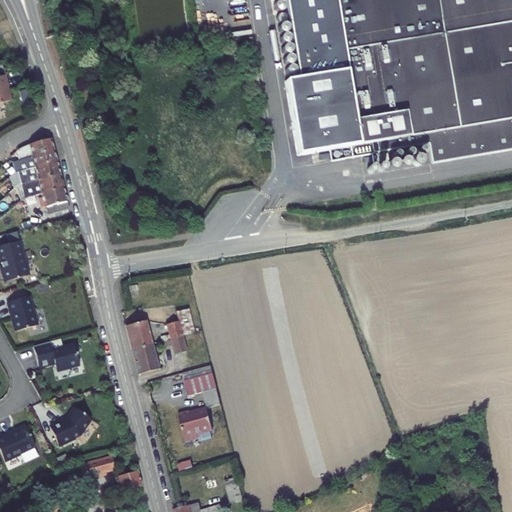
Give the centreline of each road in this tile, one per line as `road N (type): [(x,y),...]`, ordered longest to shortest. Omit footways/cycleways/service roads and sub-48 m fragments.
road 1 (residential): [(99,269),(511,204)]
road 2 (tertiary): [(99,269),(159,511)]
road 3 (tertiary): [(63,122),(99,269)]
